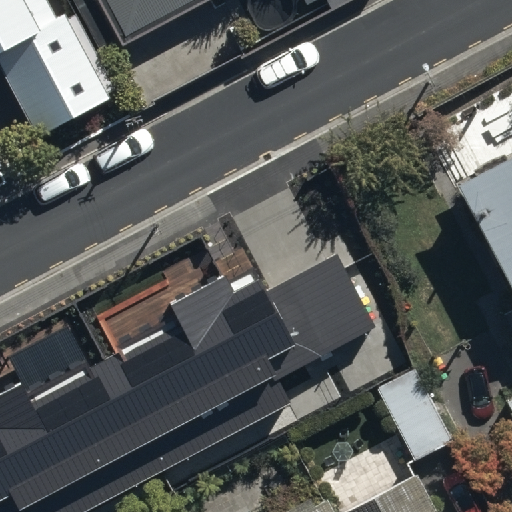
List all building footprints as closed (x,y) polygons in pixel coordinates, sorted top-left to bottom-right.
[(56,22),(45,0),(0,0),(0,56),(3,55),(39,127),(115,90),(76,12),(56,22)] [(200,0),(78,0),(103,50),(200,0)] [(304,0),(310,9),(326,0),(304,0)] [(511,129),(491,141),(502,163),(460,185),(488,238),(468,248),(511,331),(511,129)] [(170,305),(178,321),(90,368),(68,327),(9,358),(22,383),(0,394),(0,511),(86,511),(292,404),(278,379),(376,328),(337,254),(267,291),(261,279),(235,293),(226,276),(170,305)] [(421,375),(380,394),(415,465),(456,446),(421,375)] [(336,511),(333,505),(320,511),(436,511),(418,480),(361,511),(336,511)]
